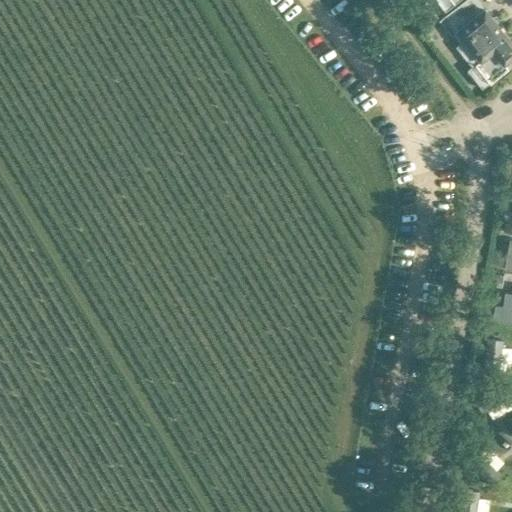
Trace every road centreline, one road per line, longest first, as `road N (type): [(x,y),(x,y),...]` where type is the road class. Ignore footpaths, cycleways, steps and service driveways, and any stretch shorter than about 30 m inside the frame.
road 1 (track): [(381,480),(427,201),(395,107),(308,0)]
road 2 (unclassified): [(457,104),(475,137),(478,194),(425,511)]
